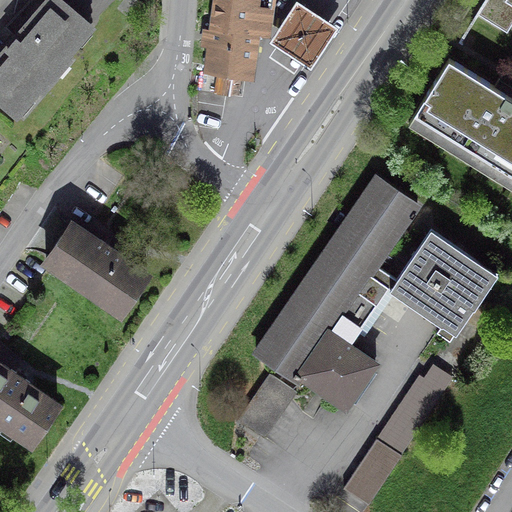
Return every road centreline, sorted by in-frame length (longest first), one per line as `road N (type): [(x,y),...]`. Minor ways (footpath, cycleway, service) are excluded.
road 1 (primary): [(122,418),(268,205)]
road 2 (primary): [(268,205),(403,0)]
road 3 (residential): [(168,104),(125,116),(89,147),(0,270)]
road 4 (residential): [(122,418),(274,511)]
road 5 (residential): [(168,104),(185,147),(268,205)]
